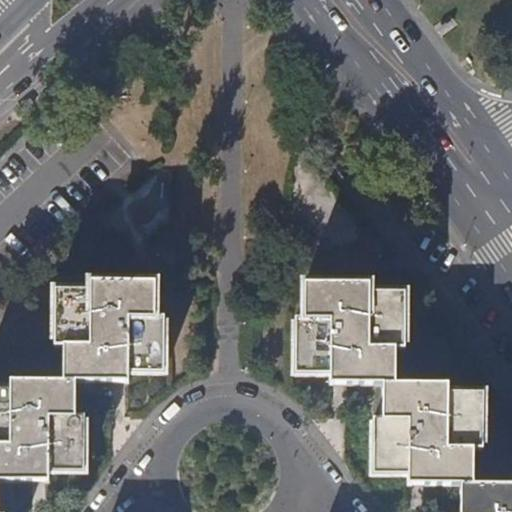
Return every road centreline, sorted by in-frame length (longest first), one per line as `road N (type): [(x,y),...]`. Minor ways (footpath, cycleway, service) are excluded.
road 1 (residential): [(298,502),(302,474),(287,435),(266,417),(233,407),(199,415),(177,432),(159,483)]
road 2 (primary): [(307,0),(448,191)]
road 3 (primary): [(495,160),(378,0)]
road 4 (tertiary): [(0,94),(114,0)]
